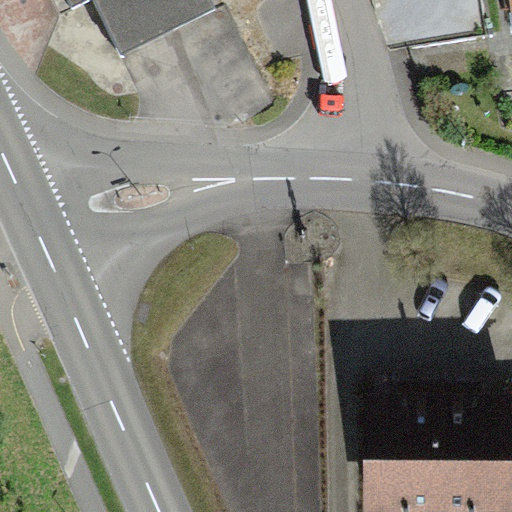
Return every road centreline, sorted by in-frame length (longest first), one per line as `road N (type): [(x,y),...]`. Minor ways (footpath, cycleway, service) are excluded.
road 1 (tertiary): [(354,179),(190,185),(38,230)]
road 2 (secondary): [(38,230),(158,511)]
road 3 (residential): [(337,0),(356,86),(354,179)]
road 4 (tertiary): [(511,208),(354,179)]
